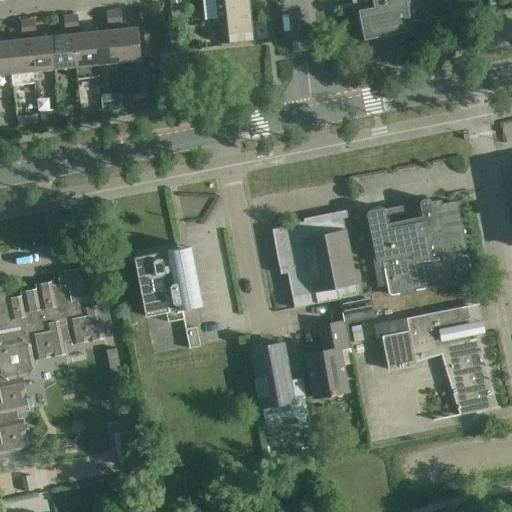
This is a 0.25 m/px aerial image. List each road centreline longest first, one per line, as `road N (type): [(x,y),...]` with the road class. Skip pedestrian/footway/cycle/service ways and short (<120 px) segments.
road 1 (residential): [(318,314),(262,325),(221,131)]
road 2 (tertiary): [(0,173),(221,131)]
road 3 (residential): [(511,275),(471,81)]
road 4 (tertiary): [(313,112),(471,81)]
